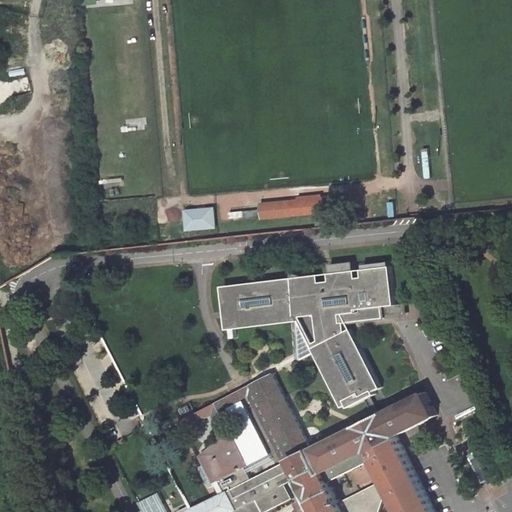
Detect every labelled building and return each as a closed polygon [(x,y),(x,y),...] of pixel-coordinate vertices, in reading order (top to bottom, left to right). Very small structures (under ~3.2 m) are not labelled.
[(10,29),(0,30),(0,41),(12,40),(18,37),(17,30),(10,29)] [(337,195),(262,204),(264,217),(338,209),(337,195)] [(216,205),(185,207),(186,229),(218,227),(216,205)] [(289,281),(288,277),(226,285),(229,311),(230,316),(232,336),(237,336),(235,321),(291,315),(297,314),(295,304),(299,303),(300,309),(301,309),(308,308),(312,342),(326,335),(330,342),(321,347),(353,406),(368,397),(378,415),(381,413),(372,395),(377,393),(375,390),(382,387),(352,328),(347,330),(346,322),(386,317),(385,305),(397,304),(392,265),(391,265),(391,261),(365,264),(366,277),(358,278),(356,260),(331,263),(333,282),(328,283),(319,284),(319,278),(293,270),(294,280),(289,281)] [(385,305),(386,317),(404,315),(403,304),(397,304),(385,305)] [(308,308),(301,309),(307,355),(321,347),(330,342),(326,335),(312,342),(308,308)] [(276,372),(251,385),(290,460),(300,478),(317,511),(325,511),(342,504),(331,482),(359,468),(376,459),(387,481),(414,467),(398,435),(438,415),(426,391),(385,411),(381,413),(378,415),(338,436),(326,442),(314,448),(302,423),(276,372)] [(231,395),(215,403),(220,411),(246,397),(249,396),(284,463),(290,460),(251,385),(241,389),(231,395)] [(180,421),(182,426),(213,415),(219,440),(222,437),(219,426),(227,423),(220,411),(215,403),(197,412),(180,421)] [(202,455),(215,482),(220,479),(227,492),(191,510),(192,511),(265,511),(293,498),(286,485),(277,466),(252,479),(247,469),(246,466),(249,465),(227,423),(219,426),(222,437),(219,440),(202,455)] [(485,447),(470,455),(484,482),(499,475),(485,447)] [(282,464),(277,466),(286,485),(290,483),(292,482),(300,478),(290,460),(284,463),(282,464)] [(342,504),(325,511),(383,511),(388,499),(395,495),(403,511),(436,511),(414,467),(387,481),(381,484),(342,504)] [(317,511),(300,478),(292,482),(307,511),(317,511)] [(141,500),(146,511),(168,511),(159,491),(141,500)]
